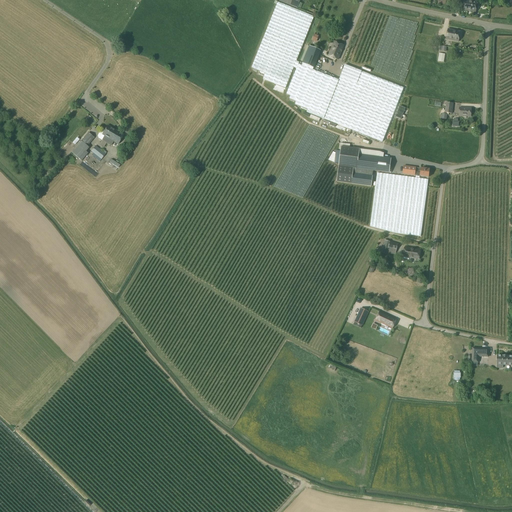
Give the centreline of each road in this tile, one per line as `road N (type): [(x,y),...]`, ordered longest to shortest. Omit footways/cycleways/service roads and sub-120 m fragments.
road 1 (unclassified): [(429,326),(424,315),(443,178),(480,157),(487,24)]
road 2 (track): [(92,511),(0,421)]
